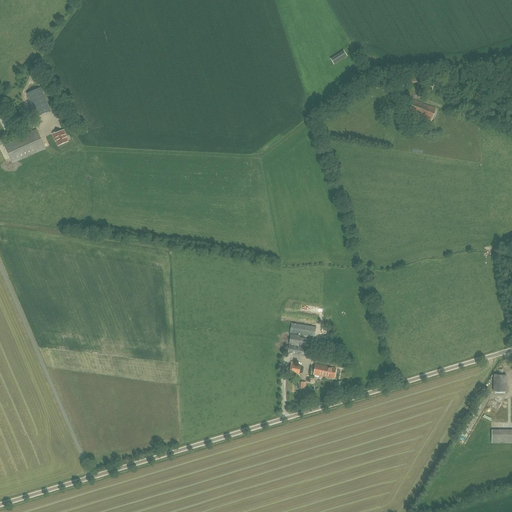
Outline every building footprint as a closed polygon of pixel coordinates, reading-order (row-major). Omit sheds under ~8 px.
[(347,56),(343,51),(330,59),(334,64),(347,56)] [(433,82),(424,81),(423,92),(432,93),(433,82)] [(41,88),(27,94),(37,117),(51,111),(41,88)] [(436,108),(414,100),(411,108),(409,107),(407,111),(431,121),(436,108)] [(37,129),(4,144),(13,163),(45,149),(37,129)] [(53,135),(56,141),(58,146),(68,141),(66,137),(66,136),(63,130),(56,133),(57,134),(53,135)] [(316,327),(292,323),(290,333),(314,337),(316,327)] [(313,347),(314,340),(300,338),(300,336),(290,334),(289,344),(313,347)] [(289,345),(288,353),(308,355),(309,348),(289,345)] [(292,362),(291,364),(289,373),(299,375),(301,366),(295,365),(295,362),(292,362)] [(336,368),(316,364),(314,375),(334,379),(336,368)] [(494,375),(493,391),(506,391),(506,375),(494,375)] [(511,429),(492,430),(492,443),(511,443),(511,429)]
